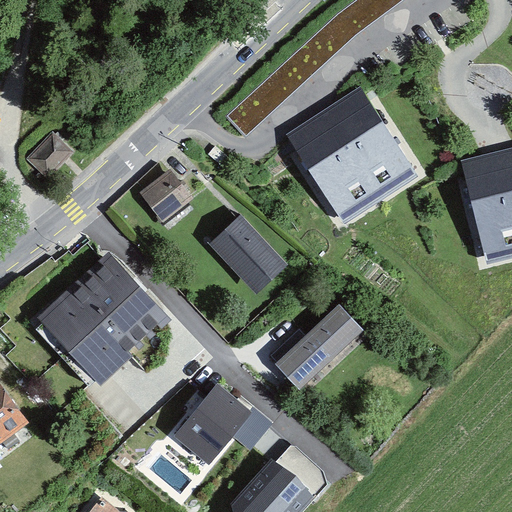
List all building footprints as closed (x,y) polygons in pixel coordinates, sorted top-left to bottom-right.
[(229,116),(247,137),(355,36),(402,0),(356,0),(338,13),(229,116)] [(311,122),(290,136),(349,223),(418,177),(359,90),(311,122)] [(68,157),(53,140),(32,160),(48,177),(68,157)] [(511,149),(497,154),(462,163),(488,261),(511,255),(511,149)] [(189,199),(167,175),(143,196),(165,221),(189,199)] [(285,270),(238,221),(212,246),(259,294),(285,270)] [(171,317),(110,251),(40,317),(101,382),(171,317)] [(360,333),(337,308),(278,362),(301,387),(360,333)] [(274,423),(216,379),(205,393),(199,391),(185,409),(187,414),(174,431),(212,461),(232,434),(253,450),(274,423)] [(0,443),(22,426),(0,397),(0,443)] [(325,472),(292,444),(277,464),(271,459),(232,506),(239,511),(300,511),(326,482),(325,472)]
